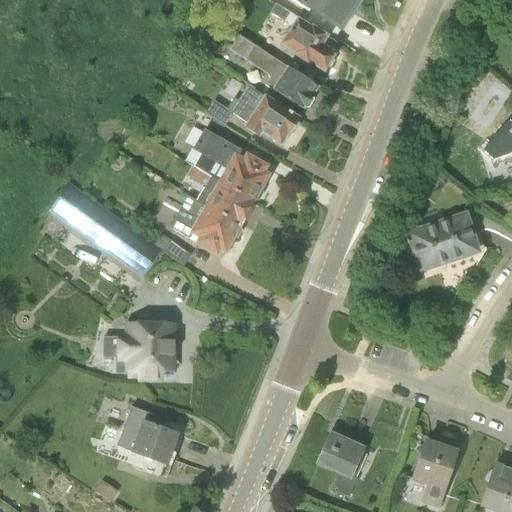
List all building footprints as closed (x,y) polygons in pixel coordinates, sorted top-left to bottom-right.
[(293,0),(307,9),(342,30),(360,0),(293,0)] [(276,4),(270,14),(284,23),(290,13),(276,4)] [(297,18),(279,46),(291,55),(305,64),(305,65),(309,67),(310,66),(324,74),(327,69),(330,69),(334,63),(333,60),(337,54),(323,45),(328,38),(297,18)] [(238,37),(229,50),(270,77),(264,86),(302,110),(304,108),(308,108),(312,101),(311,97),(317,87),(288,68),(254,47),(238,37)] [(233,114),(232,115),(246,125),(244,128),(259,138),(262,134),(280,145),(288,133),(293,133),(298,125),(296,121),(297,119),(263,96),(249,87),(240,101),(241,102),(233,114)] [(213,101),(206,113),(226,125),(232,115),(233,114),(213,101)] [(511,118),(490,145),(504,157),(511,154),(511,118)] [(203,130),(191,151),(199,155),(193,166),(192,166),(203,173),(210,178),(252,202),(253,200),(257,200),(262,193),(259,189),(267,176),(266,172),(264,171),(267,165),(245,153),(242,158),(238,156),(241,151),(203,130)] [(192,166),(185,177),(196,184),(203,173),(192,166)] [(210,178),(196,201),(238,226),(240,223),(244,224),(248,216),(246,213),(252,202),(210,178)] [(68,184),(49,210),(63,221),(143,279),(163,251),(68,184)] [(187,196),(169,228),(216,255),(219,249),(222,250),(225,249),(232,238),(236,239),(240,231),(238,228),(238,226),(196,201),(187,196)] [(465,215),(408,234),(420,271),(477,252),(465,215)] [(109,320),(107,372),(139,372),(139,378),(157,377),(158,370),(171,368),(172,353),(175,353),(176,345),(172,345),(171,327),(168,328),(167,322),(109,320)] [(121,433),(115,449),(129,454),(169,470),(185,427),(131,407),(121,433)] [(331,435),(318,464),(338,473),(334,481),(335,481),(334,485),(334,487),(335,488),(337,489),(336,492),(348,498),(353,486),(354,487),(357,480),(349,477),(363,449),(348,442),(351,436),(339,431),(336,437),(331,435)] [(425,442),(412,482),(425,487),(420,503),(437,509),(456,452),(425,442)] [(488,484),(480,508),(492,511),(511,511),(511,470),(507,469),(505,468),(504,468),(502,468),(501,468),(499,468),(498,468),(497,468),(495,469),(494,469),(492,470),(491,470),(490,471),(489,472),(488,473),(487,474),(486,476),(485,477),(485,478),(484,480),(484,481),(488,484)]
